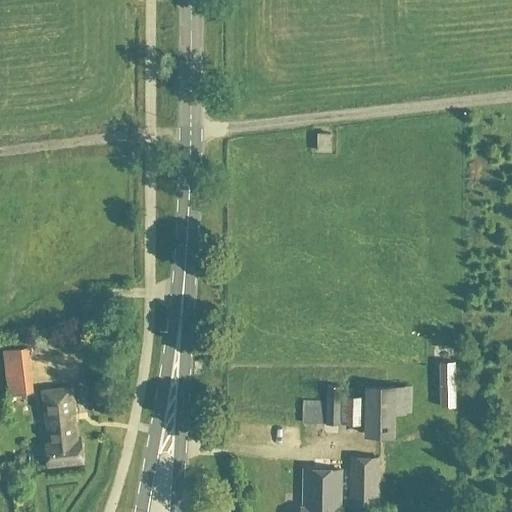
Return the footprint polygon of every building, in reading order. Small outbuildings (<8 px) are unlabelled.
[(318,152),(330,152),(330,135),(318,135),(318,152)] [(31,393),(26,349),(2,352),(7,396),(31,393)] [(440,362),(440,407),(455,407),(454,362),(440,362)] [(38,381),(64,379),(63,368),(38,370),(38,381)] [(327,402),(303,401),(302,424),(339,425),(340,387),(327,386),(327,402)] [(366,387),(366,435),(394,435),(394,414),(410,414),(410,388),(366,387)] [(41,392),(48,444),(44,445),(47,467),(83,463),(80,440),(77,441),(70,388),(41,392)] [(343,396),(341,423),(359,425),(360,397),(343,396)] [(350,457),(349,510),(377,510),(378,458),(350,457)] [(342,511),(342,509),(339,509),(340,470),(304,470),(303,508),(301,508),(300,511),(342,511)]
